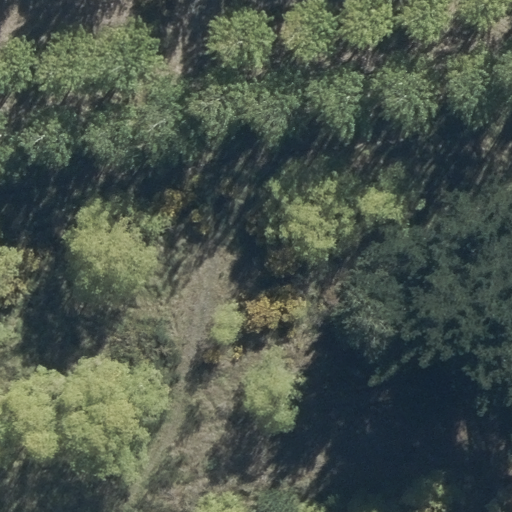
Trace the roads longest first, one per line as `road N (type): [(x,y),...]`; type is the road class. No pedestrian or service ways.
road 1 (track): [(511,157),(0,230)]
road 2 (track): [(251,195),(232,236),(213,349),(131,511)]
